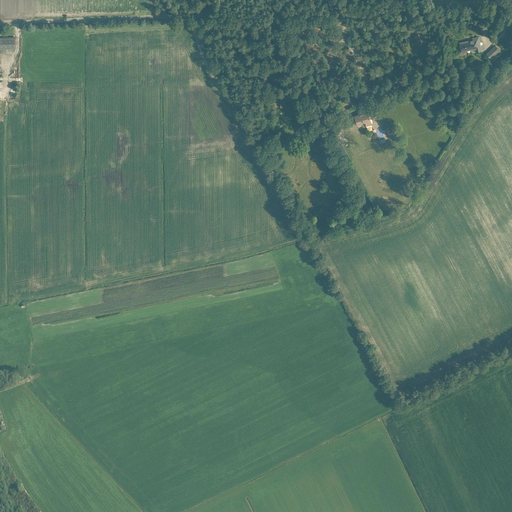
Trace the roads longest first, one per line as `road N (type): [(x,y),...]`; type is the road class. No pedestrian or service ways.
road 1 (unclassified): [(0,24),(504,3)]
road 2 (unknown): [(272,12),(375,219)]
